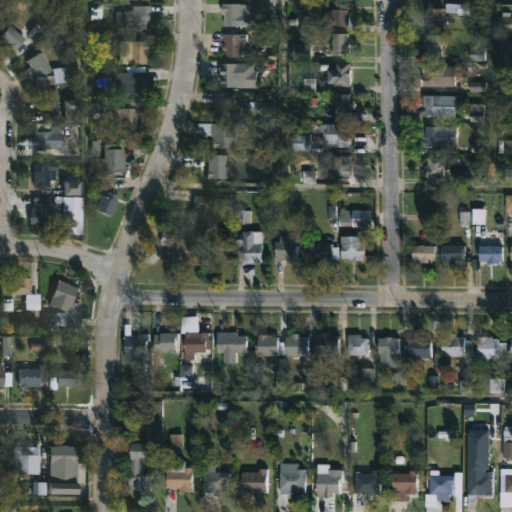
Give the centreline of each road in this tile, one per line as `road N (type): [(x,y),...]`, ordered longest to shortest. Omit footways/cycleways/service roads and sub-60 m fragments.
road 1 (residential): [(511,303),(143,298),(78,256),(0,247)]
road 2 (residential): [(391,0),(392,300)]
road 3 (residential): [(193,0),(166,155),(113,280)]
road 4 (residential): [(113,280),(105,334),(106,511)]
